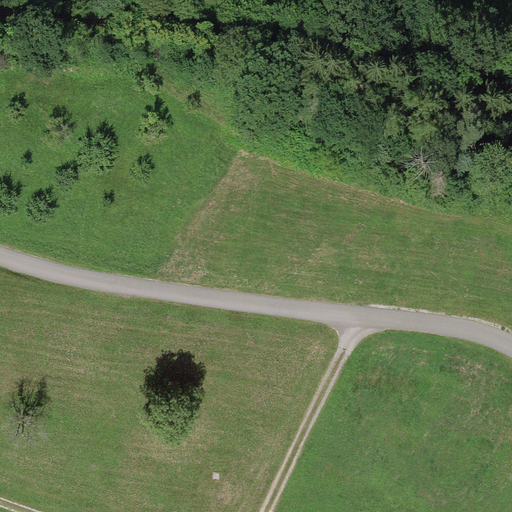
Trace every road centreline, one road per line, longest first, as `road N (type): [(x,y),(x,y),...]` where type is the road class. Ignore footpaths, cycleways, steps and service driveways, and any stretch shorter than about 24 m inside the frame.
road 1 (unclassified): [(511,345),(440,324),(172,296),(0,259)]
road 2 (track): [(511,85),(236,50),(129,24),(0,26)]
road 3 (track): [(262,511),(356,318)]
